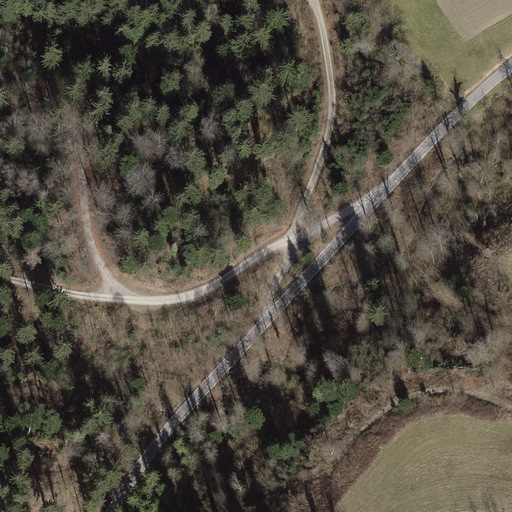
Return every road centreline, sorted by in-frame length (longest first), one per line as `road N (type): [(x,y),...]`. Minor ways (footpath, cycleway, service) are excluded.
road 1 (tertiary): [(112,511),(249,339),(464,106),(511,69)]
road 2 (track): [(0,277),(90,297),(186,294),(346,209),(372,205)]
road 3 (track): [(266,321),(333,102),(317,0)]
road 4 (track): [(0,76),(64,107),(78,137),(87,230),(119,298)]
